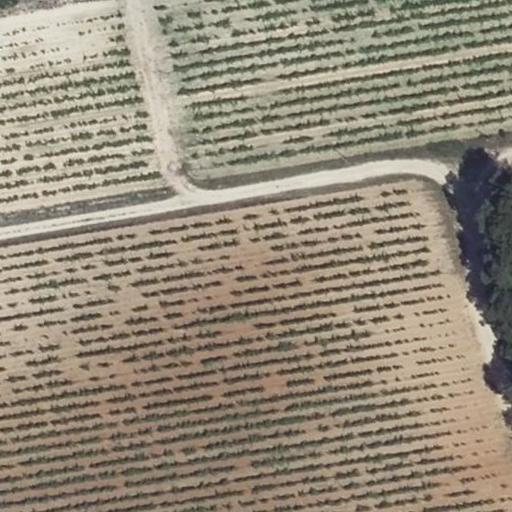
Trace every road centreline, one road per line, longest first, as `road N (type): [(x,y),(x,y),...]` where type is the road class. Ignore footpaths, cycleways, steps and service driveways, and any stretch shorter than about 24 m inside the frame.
road 1 (track): [(0,221),(387,158),(440,160),(465,173),(511,148)]
road 2 (track): [(511,366),(471,256),(465,173)]
